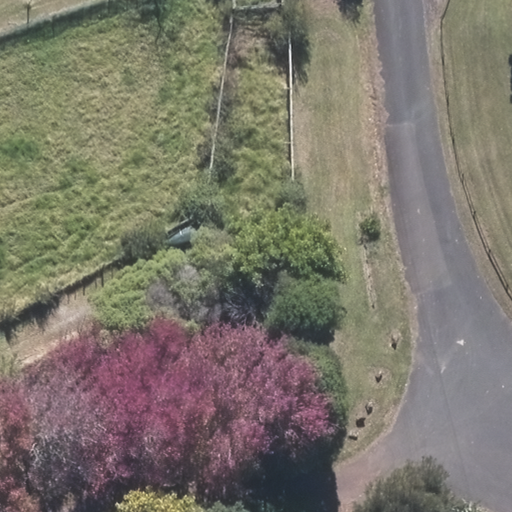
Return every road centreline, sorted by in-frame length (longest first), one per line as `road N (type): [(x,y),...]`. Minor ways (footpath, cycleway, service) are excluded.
road 1 (track): [(0,491),(86,461),(149,487),(222,502),(326,491),(412,440),(482,380)]
road 2 (residential): [(405,0),(446,313),(482,380),(511,410)]
